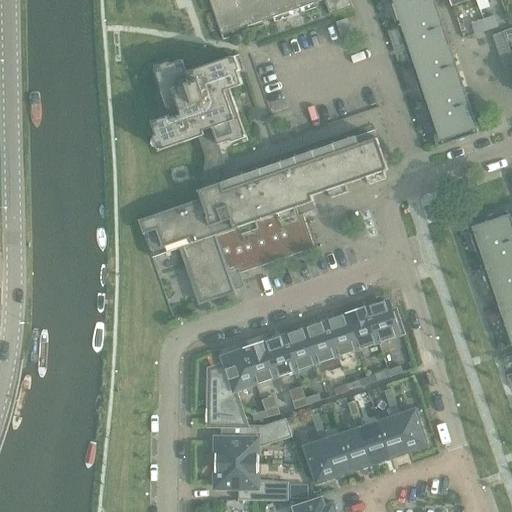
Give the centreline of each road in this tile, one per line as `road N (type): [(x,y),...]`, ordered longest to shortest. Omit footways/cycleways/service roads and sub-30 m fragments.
road 1 (residential): [(170,511),(172,344),(401,263)]
road 2 (secondary): [(0,393),(10,325),(4,0)]
road 3 (residential): [(464,461),(401,263)]
